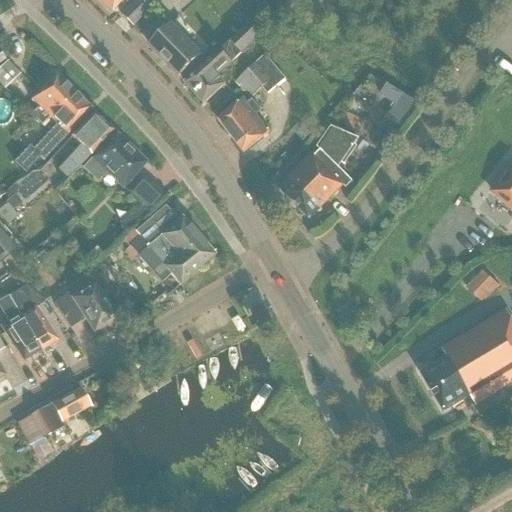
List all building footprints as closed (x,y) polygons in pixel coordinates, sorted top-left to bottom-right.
[(100,0),(113,11),(123,0),(100,0)] [(134,26),(150,9),(141,0),(136,0),(122,15),(134,26)] [(263,37),(249,24),(185,83),(204,104),(226,84),(216,73),(227,63),(229,66),(241,54),(242,56),(263,37)] [(150,46),(174,71),(179,76),(201,55),(171,25),(150,46)] [(268,94),(286,79),(265,55),(235,82),(250,99),(263,88),(268,94)] [(20,75),(7,62),(0,68),(0,85),(5,90),(20,75)] [(42,125),(49,118),(73,93),(55,76),(31,101),(38,108),(31,115),(42,125)] [(56,125),(33,150),(29,147),(14,162),(26,173),(40,157),(44,161),(67,135),(91,110),(73,93),(49,118),(56,125)] [(401,102),(400,101),(390,113),(406,123),(413,110),(418,103),(406,95),(401,102)] [(243,153),(270,131),(257,115),(261,111),(255,104),(251,107),(244,98),(218,120),(243,153)] [(57,170),(67,179),(82,165),(113,131),(93,112),(71,137),(81,146),(71,156),(57,170)] [(314,157),(312,155),(280,187),(311,218),(343,186),(346,189),(353,182),(339,168),(359,140),(331,127),(316,148),(319,151),(314,157)] [(99,173),(102,170),(123,189),(147,163),(116,134),(83,169),(97,182),(103,176),(99,173)] [(511,166),(491,193),(511,209),(511,166)] [(150,211),(161,198),(144,182),(132,195),(150,211)] [(7,206),(0,212),(0,214),(9,225),(18,218),(7,206)] [(135,233),(124,243),(136,258),(138,257),(152,274),(161,283),(170,276),(179,287),(214,256),(181,219),(177,222),(164,208),(135,233)] [(0,263),(16,250),(0,230),(0,263)] [(468,290),(483,303),(499,286),(484,272),(468,290)] [(94,332),(116,318),(94,285),(68,302),(65,297),(54,304),(71,329),(86,319),(94,332)] [(18,292),(9,297),(41,351),(58,341),(41,315),(34,319),(31,314),(44,301),(27,286),(18,293),(18,292)] [(23,362),(41,351),(9,297),(0,302),(0,309),(8,322),(1,327),(23,362)] [(470,396),(476,405),(511,383),(511,320),(505,310),(453,342),(441,350),(446,358),(420,374),(444,413),(470,396)] [(44,409),(57,432),(65,427),(63,423),(90,408),(80,390),(44,409)] [(44,409),(31,416),(32,417),(44,439),(57,432),(44,409)] [(44,439),(32,417),(18,425),(38,460),(52,453),(44,439)]
